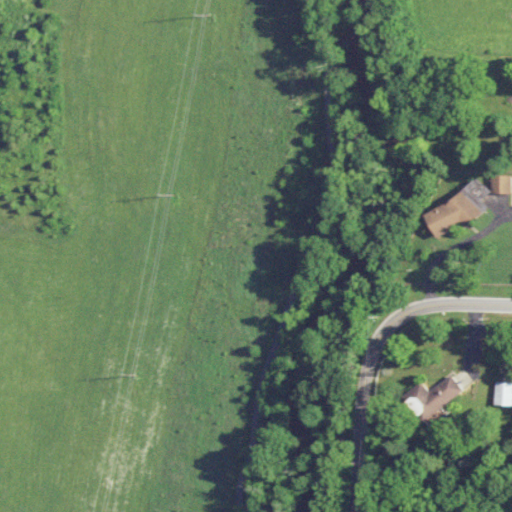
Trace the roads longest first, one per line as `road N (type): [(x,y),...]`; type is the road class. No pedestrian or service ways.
road 1 (residential): [(381,339),(363,392),(357,511)]
road 2 (residential): [(511,303),(414,308),(381,339)]
